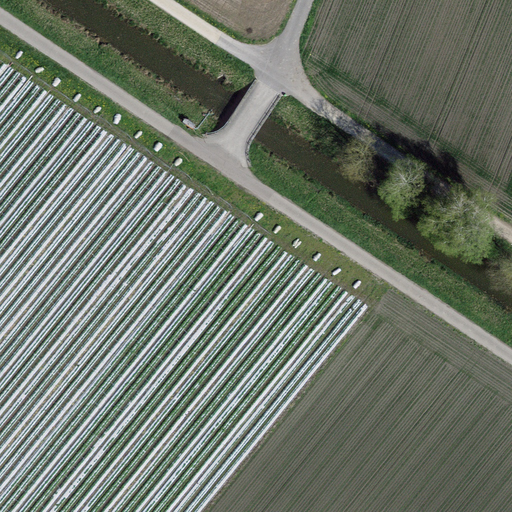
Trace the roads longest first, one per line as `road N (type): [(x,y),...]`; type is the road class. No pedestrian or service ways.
road 1 (track): [(0,17),(511,365)]
road 2 (track): [(159,0),(511,235)]
road 3 (track): [(214,164),(279,80),(310,0)]
